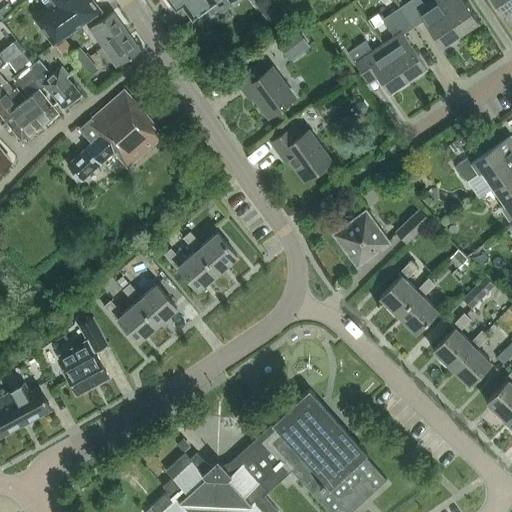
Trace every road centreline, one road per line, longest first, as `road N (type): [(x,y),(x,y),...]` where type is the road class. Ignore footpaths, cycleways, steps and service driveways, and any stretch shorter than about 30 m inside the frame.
road 1 (tertiary): [(290,304),(277,323),(56,458),(32,491)]
road 2 (residential): [(160,49),(290,241),(298,273),(290,304)]
road 3 (residential): [(511,489),(348,328),(290,304)]
road 4 (residential): [(0,192),(59,127),(160,49)]
